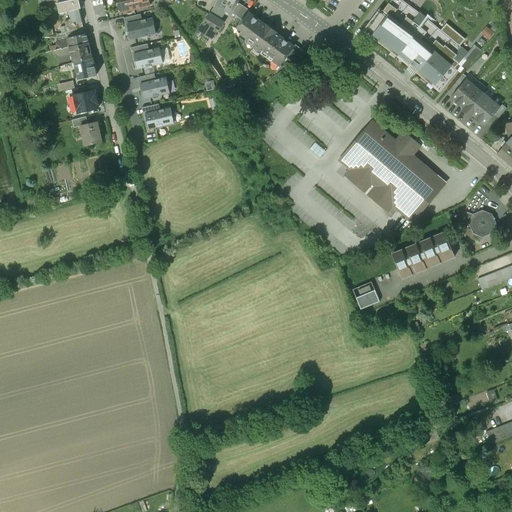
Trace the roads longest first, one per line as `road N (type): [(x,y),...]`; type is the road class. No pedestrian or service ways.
road 1 (track): [(181,487),(183,422),(133,188)]
road 2 (residential): [(511,184),(332,34),(277,0)]
road 3 (residential): [(133,188),(93,24)]
road 4 (residential): [(93,24),(118,45),(138,133)]
